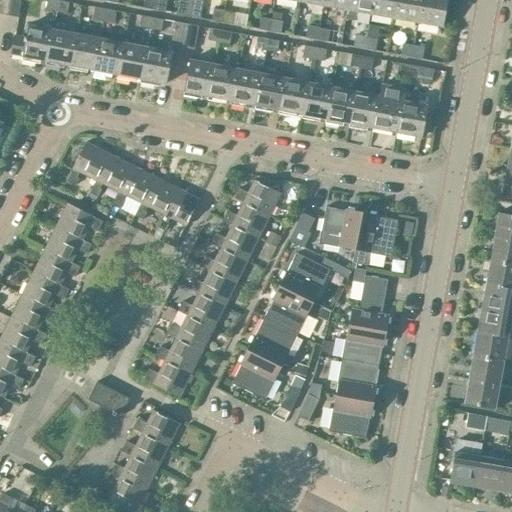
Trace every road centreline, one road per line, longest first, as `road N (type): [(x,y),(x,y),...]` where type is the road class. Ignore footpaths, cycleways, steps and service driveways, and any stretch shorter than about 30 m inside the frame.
road 1 (residential): [(157,263),(112,238),(14,451),(93,484),(139,395),(120,358)]
road 2 (unclassified): [(395,511),(453,192)]
road 3 (residential): [(386,511),(224,437),(187,511)]
road 4 (residential): [(453,192),(227,152)]
road 5 (unclassified): [(453,192),(487,0)]
road 6 (residential): [(227,152),(59,111)]
road 7 (residential): [(157,263),(191,241),(227,152)]
road 8 (residential): [(0,230),(59,111)]
